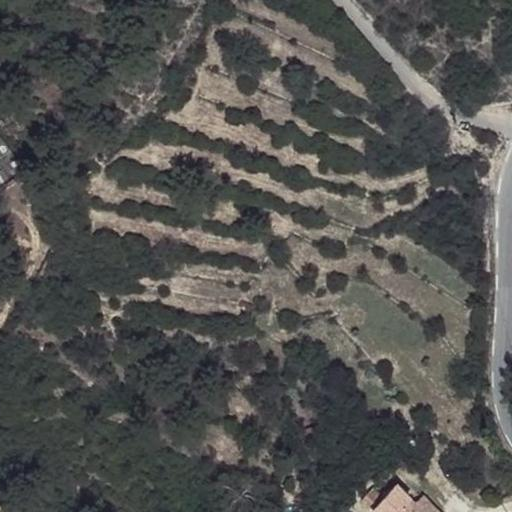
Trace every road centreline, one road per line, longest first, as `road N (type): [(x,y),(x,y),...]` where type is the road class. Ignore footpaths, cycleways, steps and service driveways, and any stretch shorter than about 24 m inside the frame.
road 1 (tertiary): [(511,170),(502,387),(511,422)]
road 2 (residential): [(347,0),(438,96),(511,130)]
